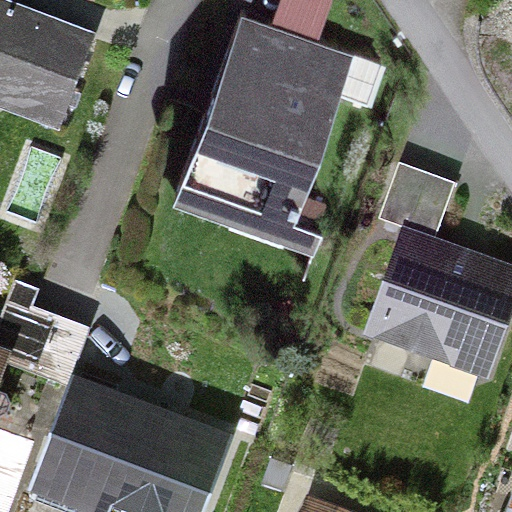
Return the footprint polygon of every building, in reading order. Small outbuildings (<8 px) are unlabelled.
[(0,101),(60,124),(93,38),(11,7),(0,2),(0,101)] [(347,62),(239,27),(178,202),(290,243),(347,62)] [(444,190),(396,175),(380,232),(429,247),(444,190)] [(504,281),(397,245),(369,341),(473,378),(504,281)] [(191,511),(211,464),(72,411),(37,500),(67,511),(191,511)]
